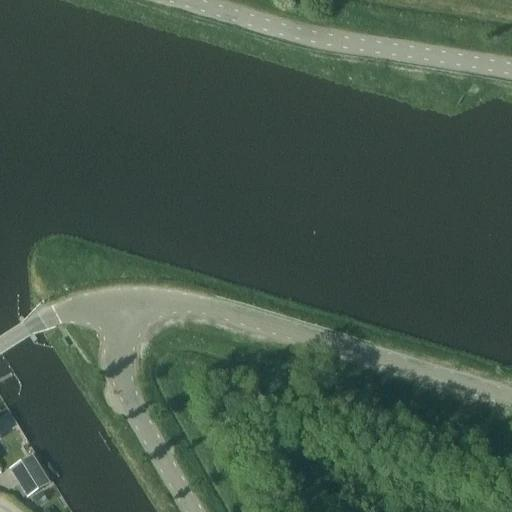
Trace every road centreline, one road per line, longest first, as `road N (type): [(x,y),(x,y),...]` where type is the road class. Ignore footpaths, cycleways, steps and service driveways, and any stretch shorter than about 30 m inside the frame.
road 1 (tertiary): [(511,401),(190,303),(120,300)]
road 2 (tertiary): [(511,68),(306,32),(193,0)]
road 3 (tertiary): [(199,511),(125,397),(117,366),(120,300)]
road 4 (tertiary): [(0,348),(54,315),(120,300)]
